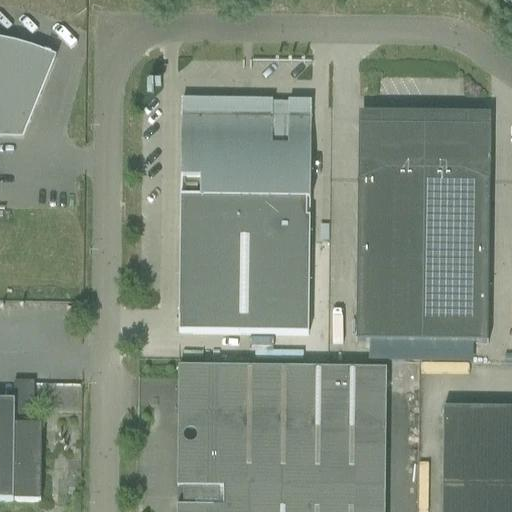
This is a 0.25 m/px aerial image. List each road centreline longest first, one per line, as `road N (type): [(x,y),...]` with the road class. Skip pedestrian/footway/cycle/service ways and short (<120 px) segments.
road 1 (unclassified): [(105,511),(111,73)]
road 2 (unclassified): [(511,75),(436,33),(165,31),(131,45),(111,73)]
road 3 (unknown): [(431,511),(436,399),(511,392)]
